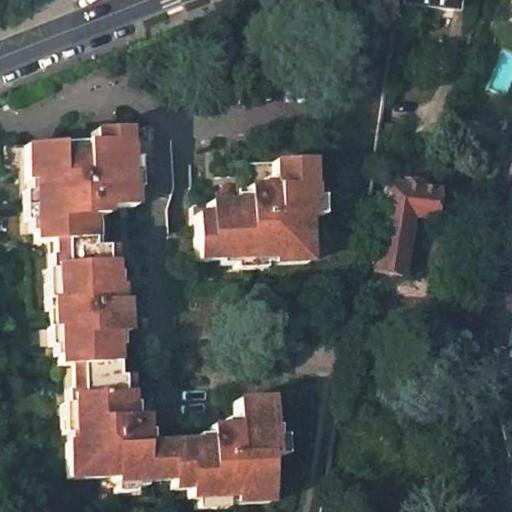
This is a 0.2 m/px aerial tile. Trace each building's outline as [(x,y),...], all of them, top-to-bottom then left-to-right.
[(402,0),(402,4),(453,10),(453,9),(453,0),(402,0)] [(391,128),(377,126),(375,137),(389,140),(391,128)] [(71,412),(73,442),(67,443),(70,485),(102,484),(102,473),(113,473),(113,484),(114,486),(133,485),(146,485),(169,484),(170,492),(186,491),(187,499),(195,499),(225,498),(225,504),(267,502),(266,470),(256,470),(256,459),(266,459),(269,459),(268,438),(268,426),(266,400),(232,401),(233,422),(234,428),(221,429),(215,429),(206,429),(207,440),(207,447),(193,447),(150,450),(143,450),(142,436),(141,413),(136,413),(132,413),(127,413),(126,397),(125,375),(113,375),(112,343),(111,329),(117,329),(124,328),(122,296),(117,296),(116,291),(116,286),(110,286),(110,278),(107,237),(103,237),(103,208),(122,207),(132,207),(131,192),(138,191),(137,175),(151,174),(150,131),(93,134),(94,145),(82,145),(83,153),(59,154),(59,147),(5,149),(6,170),(23,169),(24,183),(32,183),(33,195),(34,227),(35,241),(35,247),(51,247),(53,277),(55,306),(50,306),(50,323),(51,335),(57,334),(58,355),(59,368),(59,372),(69,371),(70,398),(70,399),(71,412)] [(507,136),(495,132),(487,155),(499,158),(507,136)] [(59,154),(83,153),(82,145),(59,147),(59,154)] [(227,259),(260,258),(260,264),(302,262),(300,227),(290,227),(290,217),(301,217),(306,217),(306,194),(305,179),(304,162),(243,165),(243,189),(235,189),(235,205),(214,206),(188,207),(189,234),(165,235),(166,262),(211,260),(227,259)] [(24,183),(24,196),(33,195),(32,183),(24,183)] [(436,191),(386,185),(372,272),(401,276),(410,216),(431,219),(436,191)] [(306,194),(306,217),(317,216),(317,195),(311,195),(306,194)] [(19,196),(21,228),(26,227),(34,227),(33,195),(24,196),(19,196)] [(290,227),(300,227),(301,217),(290,217),(290,227)] [(26,227),(27,241),(35,241),(34,227),(26,227)] [(507,241),(497,239),(493,252),(505,254),(507,241)] [(228,269),(260,268),(260,264),(260,258),(227,259),(227,264),(228,269)] [(43,278),(45,306),(50,306),(55,306),(53,277),(43,278)] [(511,295),(488,291),(484,347),(497,409),(511,411),(511,295)] [(46,335),(46,355),(51,355),(58,355),(57,334),(51,335),(46,335)] [(61,413),(62,443),(67,443),(73,442),(71,412),(66,413),(61,413)] [(268,438),(269,459),(282,458),(281,438),(275,438),(268,438)] [(256,459),(256,470),(266,470),(266,459),(256,459)] [(102,473),(102,484),(113,484),(113,473),(102,473)] [(114,498),(133,498),(133,492),(133,485),(114,486),(114,498)] [(195,511),(210,511),(225,511),(225,504),(225,498),(195,499),(195,511)]
